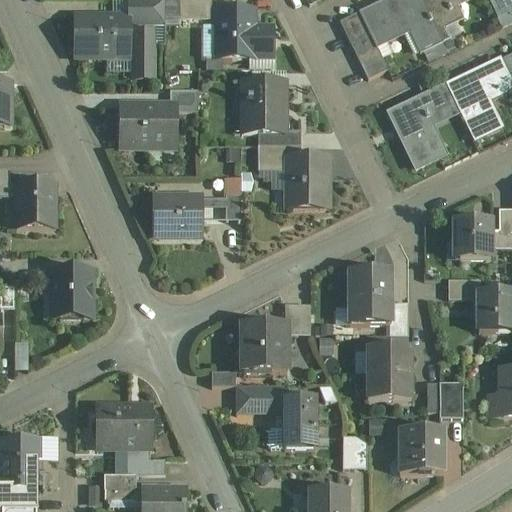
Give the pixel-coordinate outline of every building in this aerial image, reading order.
[(443,47),(419,0),(391,0),(359,16),(364,28),(370,39),(375,49),(412,31),(424,56),(443,47)] [(419,0),(443,47),(450,43),(448,38),(447,38),(444,33),(456,27),(450,15),(452,14),(451,12),(475,0),(419,0)] [(486,0),(496,20),(509,14),(511,12),(511,3),(510,0),(486,0)] [(165,3),(138,3),(138,27),(165,27),(165,3)] [(211,3),(179,3),(179,23),(211,23),(211,3)] [(254,15),(217,15),(216,63),(254,63),(254,38),(254,15)] [(359,16),(339,26),(345,37),(364,28),(359,16)] [(129,21),(80,21),(80,61),(129,61),(129,59),(129,41),(129,21)] [(364,28),(345,37),(350,49),(370,39),(364,28)] [(269,32),(261,32),(259,34),(258,38),(254,38),(254,63),(269,63),(272,60),(272,34),(269,32)] [(153,35),(133,35),(133,41),(129,41),(129,59),(133,59),(133,83),(153,83),(153,35)] [(370,39),(350,49),(356,60),(376,51),(375,49),(370,39)] [(376,51),(356,60),(361,72),(381,62),(376,51)] [(381,62),(361,72),(367,84),(387,75),(381,62)] [(511,90),(499,64),(446,90),(455,110),(473,146),(501,132),(488,105),(511,93),(511,90)] [(3,87),(0,86),(0,129),(10,130),(10,96),(3,96),(3,87)] [(281,87),(241,87),(242,138),(248,138),(258,138),(285,138),(285,137),(285,116),(281,116),(281,87)] [(446,90),(388,118),(415,174),(445,159),(428,124),(455,110),(446,90)] [(198,95),(169,95),(170,109),(170,116),(174,116),(198,116),(198,95)] [(170,109),(145,109),(145,111),(121,111),(121,109),(120,109),(119,153),(146,153),(146,150),(173,150),(174,116),(170,116),(170,109)] [(285,138),(258,138),(258,151),(297,151),(297,137),(285,137),(285,138)] [(258,151),(257,151),(258,176),(288,176),(288,163),(297,163),(297,151),(258,151)] [(297,163),(288,163),(288,176),(288,212),(326,212),(326,163),(297,163)] [(0,199),(9,199),(9,173),(0,172),(0,199)] [(52,189),(16,189),(16,233),(55,233),(55,214),(52,215),(52,189)] [(240,200),(225,200),(225,225),(240,225),(240,200)] [(200,203),(158,203),(158,240),(200,240),(200,203)] [(511,214),(498,214),(498,246),(511,246),(511,214)] [(490,226),(454,226),(454,249),(459,249),(459,265),(490,265),(490,226)] [(91,276),(52,276),(52,323),(91,323),(91,276)] [(390,276),(349,277),(349,330),(389,330),(390,330),(390,311),(390,276)] [(479,285),(448,285),(448,305),(478,305),(478,297),(480,297),(479,285)] [(13,291),(0,290),(0,313),(14,313),(14,290),(13,291)] [(511,297),(480,297),(478,297),(478,305),(478,337),(511,337),(511,297)] [(310,309),(284,309),(284,330),(284,340),(287,340),(310,340),(310,309)] [(408,312),(390,311),(390,330),(389,330),(389,341),(389,342),(390,342),(408,342),(408,312)] [(284,330),(241,330),(242,378),(287,378),(287,340),(284,340),(284,330)] [(389,341),(366,341),(366,354),(390,354),(390,342),(389,342),(389,341)] [(18,372),(28,372),(27,346),(17,346),(18,372)] [(390,354),(366,354),(367,380),(408,379),(408,369),(410,369),(410,354),(390,354)] [(235,377),(211,377),(211,391),(235,391),(235,377)] [(408,379),(367,380),(367,406),(411,405),(410,390),(408,390),(408,379)] [(511,380),(502,380),(502,420),(511,420),(511,380)] [(439,418),(438,388),(427,388),(427,418),(439,418)] [(462,388),(438,388),(439,418),(439,424),(462,423),(462,388)] [(275,408),(276,391),(235,391),(235,408),(275,408)] [(314,404),(284,404),(284,433),(284,453),(284,454),(314,454),(314,404)] [(151,410),(96,410),(96,452),(126,452),(126,455),(151,455),(151,410)] [(284,453),(284,433),(270,433),(267,436),(267,450),(270,453),(284,453)] [(443,436),(400,436),(400,481),(443,480),(443,436)] [(366,442),(342,442),(342,474),(366,474),(366,442)] [(37,446),(1,446),(1,491),(37,491),(37,446)] [(165,464),(134,465),(134,480),(136,480),(165,480),(165,464)] [(134,480),(104,480),(104,495),(134,495),(136,495),(136,493),(136,480),(134,480)] [(1,491),(0,490),(0,511),(10,511),(11,501),(37,501),(37,491),(1,491)] [(90,490),(90,507),(103,507),(103,490),(90,490)] [(142,494),(136,493),(136,495),(134,495),(134,507),(141,507),(142,494)] [(185,511),(186,494),(142,494),(141,507),(141,511),(185,511)] [(346,511),(347,496),(309,496),(308,511),(346,511)] [(36,511),(37,501),(11,501),(10,511),(36,511)]
